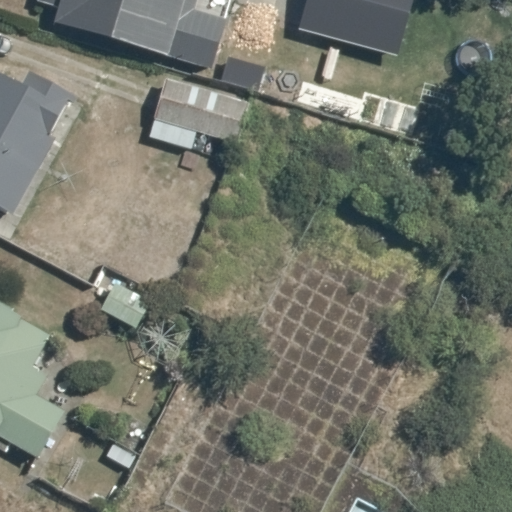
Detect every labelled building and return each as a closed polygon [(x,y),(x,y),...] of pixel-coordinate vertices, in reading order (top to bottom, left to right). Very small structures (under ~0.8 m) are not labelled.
[(189,0),(46,0),(63,5),(57,26),(216,72),(230,23),(186,10),(189,0)] [(333,0),(279,0),(277,10),(328,22),(333,0)] [(85,94),(0,48),(0,208),(18,218),(85,94)] [(245,102),(163,83),(152,128),(234,147),(245,102)] [(152,296),(120,280),(103,313),(135,329),(152,296)] [(41,391),(68,347),(0,305),(0,438),(1,437),(46,464),(77,413),(64,406),(41,391)]
